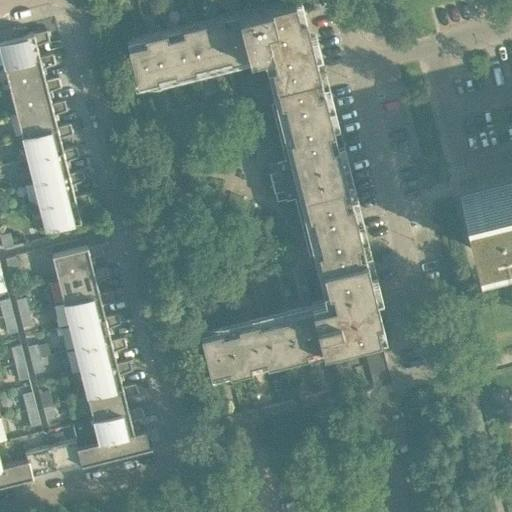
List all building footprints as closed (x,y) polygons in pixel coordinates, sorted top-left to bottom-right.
[(294,0),(278,0),(125,38),(136,82),(261,51),(256,28),(265,26),(273,61),(270,61),(275,82),(279,99),(270,101),(284,157),(276,159),(278,169),(269,171),(274,191),(283,189),(286,198),(294,196),(308,253),(317,251),(327,288),(330,287),(339,322),(330,325),(325,302),(200,333),(210,377),(379,335),(374,316),(380,315),(380,314),(304,13),(298,14),(294,0)] [(46,28),(22,34),(20,25),(0,29),(0,49),(3,63),(39,55),(36,43),(49,38),(46,28)] [(52,51),(39,55),(3,63),(9,87),(45,78),(42,66),(55,62),(52,51)] [(45,78),(9,87),(15,110),(50,101),(47,90),(60,85),(58,75),(45,78)] [(50,101),(15,110),(21,133),(56,124),(53,113),(66,108),(64,98),(50,101)] [(70,121),(56,124),(21,133),(27,157),(62,148),(59,136),(72,131),(70,121)] [(75,144),(62,148),(27,157),(33,180),(68,171),(65,159),(78,155),(75,144)] [(81,168),(68,171),(33,180),(39,203),(74,194),(71,183),(84,178),(81,168)] [(511,180),(458,194),(473,249),(511,239),(511,180)] [(74,194),(39,203),(45,228),(80,219),(77,206),(90,201),(87,191),(74,194)] [(9,231),(0,232),(0,237),(2,247),(12,244),(9,231)] [(51,253),(57,277),(92,268),(89,256),(102,251),(100,241),(86,244),(51,253)] [(14,254),(5,256),(8,270),(18,267),(14,254)] [(105,264),(92,268),(57,277),(63,300),(98,291),(95,279),(108,275),(105,264)] [(111,288),(98,291),(63,300),(69,323),(104,314),(101,303),(114,298),(111,288)] [(25,295),(15,298),(18,311),(28,309),(25,295)] [(0,298),(0,303),(3,314),(12,312),(8,296),(0,298)] [(28,309),(18,311),(22,325),(32,323),(28,309)] [(104,314),(69,323),(75,346),(110,338),(107,326),(120,321),(117,311),(104,314)] [(12,312),(3,314),(7,332),(17,330),(12,312)] [(110,338),(75,346),(80,370),(116,361),(113,349),(126,345),(123,334),(110,338)] [(37,342),(27,344),(30,358),(41,355),(37,342)] [(10,345),(14,361),(24,358),(20,343),(10,345)] [(375,383),(391,379),(381,344),(366,348),(375,383)] [(41,355),(30,358),(33,371),(44,368),(41,355)] [(129,357),(116,361),(80,370),(86,393),(121,384),(119,372),(131,368),(129,357)] [(24,358),(14,361),(19,379),(29,376),(24,358)] [(121,384),(86,393),(92,416),(127,407),(124,396),(137,391),(135,381),(121,384)] [(48,389),(38,391),(42,404),(52,402),(48,389)] [(300,396),(302,405),(331,398),(329,389),(300,396)] [(22,392),(26,407),(36,405),(32,390),(22,392)] [(263,406),(265,415),(294,407),(292,398),(263,406)] [(52,402),(42,404),(45,419),(55,416),(52,402)] [(140,404),(127,407),(92,416),(98,439),(133,431),(130,419),(143,414),(140,404)] [(36,405),(26,407),(30,425),(40,423),(36,405)] [(226,415),(228,424),(257,417),(255,408),(226,415)] [(144,428),(133,431),(98,439),(77,445),(75,437),(62,440),(68,465),(80,462),(81,463),(148,446),(144,428)] [(62,440),(50,443),(56,468),(68,465),(62,440)] [(50,443),(37,446),(44,471),(56,468),(50,443)] [(26,457),(0,464),(0,463),(0,483),(31,475),(32,475),(31,474),(44,471),(37,446),(24,450),(26,457)]
